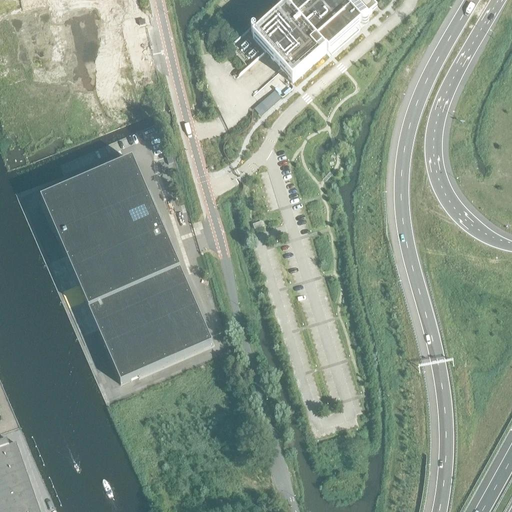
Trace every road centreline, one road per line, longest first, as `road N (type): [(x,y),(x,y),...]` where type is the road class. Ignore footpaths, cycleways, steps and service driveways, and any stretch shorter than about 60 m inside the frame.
road 1 (motorway): [(471,0),(430,73),(401,170),(403,224),(444,416),(439,511)]
road 2 (unclassified): [(295,511),(181,98)]
road 3 (motorway): [(511,247),(456,210),(433,157),(443,100),(498,0)]
